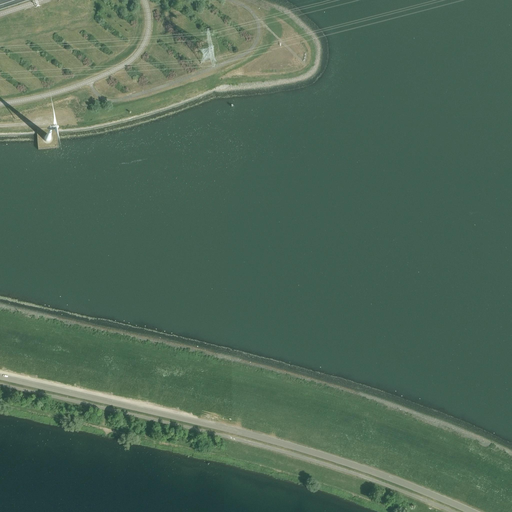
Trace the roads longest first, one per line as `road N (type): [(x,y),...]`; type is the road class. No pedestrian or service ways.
road 1 (unclassified): [(471,511),(381,473),(272,440),(0,374)]
road 2 (unclassified): [(0,104),(62,91),(129,61),(148,29),(144,0)]
